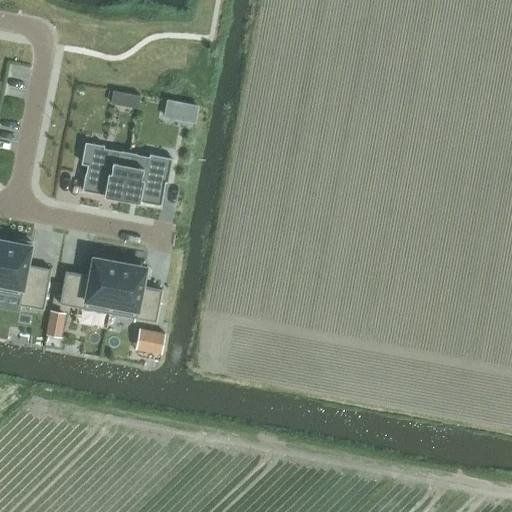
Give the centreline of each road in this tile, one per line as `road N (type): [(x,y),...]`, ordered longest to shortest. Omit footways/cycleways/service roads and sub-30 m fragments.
road 1 (residential): [(0,20),(37,31),(46,45),(16,208)]
road 2 (residential): [(156,235),(16,208)]
